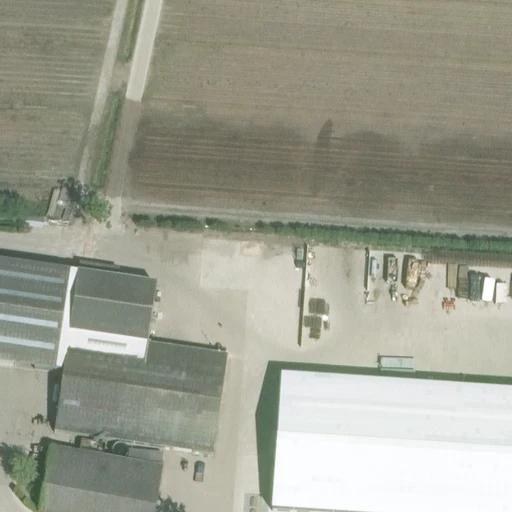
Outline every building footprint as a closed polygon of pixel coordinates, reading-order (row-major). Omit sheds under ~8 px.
[(261,219),(257,300),(285,302),(286,277),(297,278),(298,264),(289,264),(289,253),(279,253),(281,220),(261,219)] [(0,263),(0,364),(63,374),(54,434),(212,457),(227,358),(147,347),(154,286),(118,281),(120,270),(79,264),(77,275),(0,263)] [(511,511),(511,426),(278,411),(271,511),(511,511)] [(124,460),(126,458),(128,455),(128,452),(128,450),(126,447),(123,445),(122,445),(119,445),(116,446),(113,448),(112,450),(112,452),(112,455),(113,457),(113,458),(116,460),(117,461),(121,461),(124,460)] [(44,491),(40,511),(154,511),(162,470),(160,469),(163,456),(130,450),(127,463),(51,450),(47,474),(39,473),(36,490),(44,491)]
